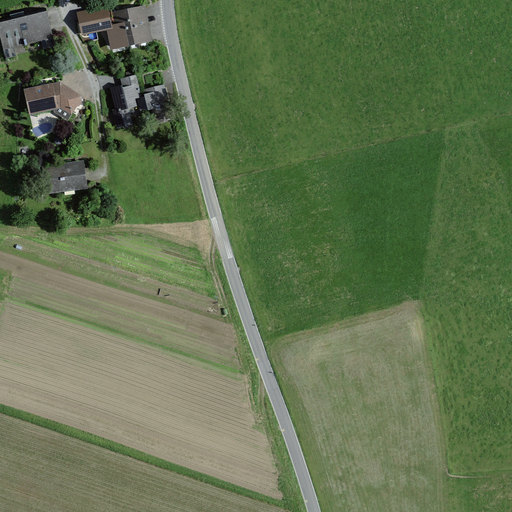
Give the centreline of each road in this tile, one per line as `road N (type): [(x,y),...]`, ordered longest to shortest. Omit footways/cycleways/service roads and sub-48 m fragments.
road 1 (tertiary): [(314,511),(224,239),(166,0)]
road 2 (residential): [(62,0),(96,88),(106,171)]
